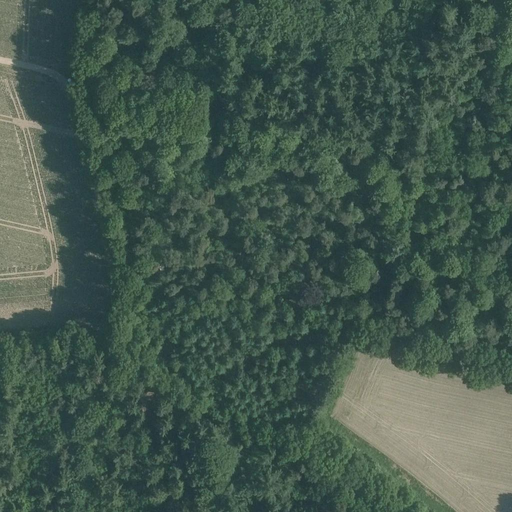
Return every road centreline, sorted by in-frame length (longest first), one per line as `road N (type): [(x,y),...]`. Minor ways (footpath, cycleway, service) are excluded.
road 1 (track): [(110,331),(146,367),(338,457),(404,511)]
road 2 (track): [(79,111),(112,264),(110,331)]
